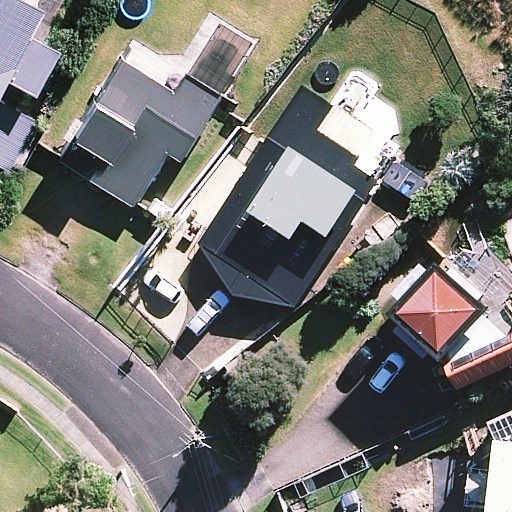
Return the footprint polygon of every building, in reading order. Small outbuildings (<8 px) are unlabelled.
[(43,0),(42,0),(0,0),(0,161),(7,166),(35,120),(0,98),(0,84),(8,70),(36,86),(59,44),(28,26),(43,0)] [(157,214),(173,187),(158,178),(174,150),(190,160),(227,96),(190,74),(181,89),(121,53),(60,156),(157,214)] [(299,301),(401,147),(344,109),(309,85),(205,242),(241,293),(299,301)] [(436,267),(427,259),(404,287),(412,294),(401,306),(455,352),(465,387),(511,365),(511,332),(492,310),(502,299),(448,252),(436,267)] [(501,511),(511,511),(511,426),(507,430),(505,459),(478,458),(475,502),(502,504),(501,511)]
